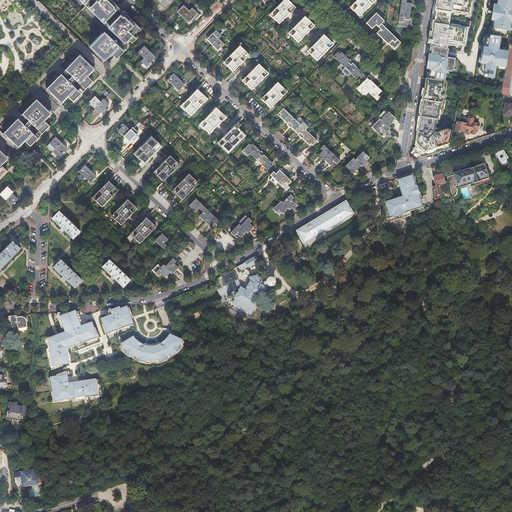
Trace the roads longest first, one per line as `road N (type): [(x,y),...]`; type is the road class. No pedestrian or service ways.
road 1 (residential): [(180,48),(334,197)]
road 2 (residential): [(35,307),(156,297),(222,269)]
road 3 (residential): [(222,269),(92,139)]
road 4 (track): [(375,511),(441,450),(456,360)]
road 5 (track): [(267,266),(293,295),(318,282),(373,223),(376,195)]
road 6 (residential): [(222,269),(334,197)]
road 7 (residential): [(180,48),(92,139)]
